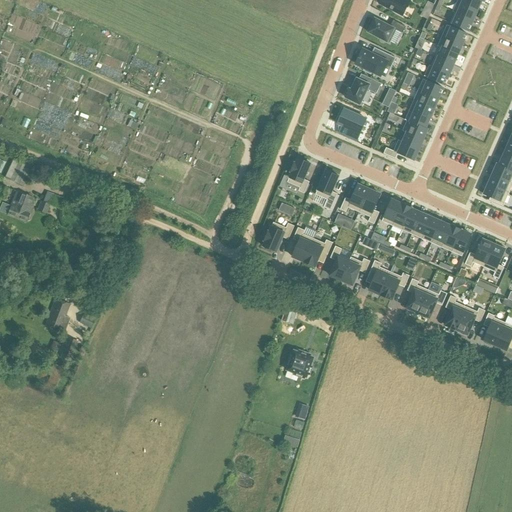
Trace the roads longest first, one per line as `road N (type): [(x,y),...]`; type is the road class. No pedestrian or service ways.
road 1 (unclassified): [(511,379),(80,189),(35,186)]
road 2 (track): [(241,261),(338,0)]
road 3 (residential): [(359,0),(309,147),(416,193)]
road 4 (residential): [(416,193),(501,0)]
